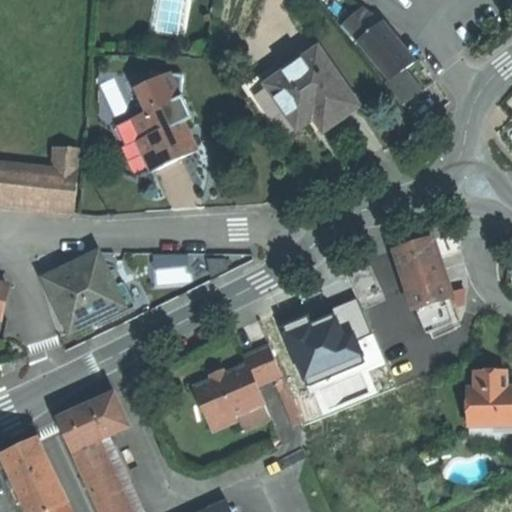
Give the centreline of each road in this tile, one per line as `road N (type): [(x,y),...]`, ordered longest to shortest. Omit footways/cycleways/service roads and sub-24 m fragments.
road 1 (residential): [(312,251),(239,233),(4,231)]
road 2 (tertiary): [(312,251),(264,285),(63,387)]
road 3 (unknown): [(124,356),(170,482),(190,495),(258,483),(280,511)]
road 4 (residential): [(4,231),(63,387)]
road 5 (tertiary): [(431,194),(342,222),(312,251)]
road 6 (residential): [(35,402),(85,511)]
